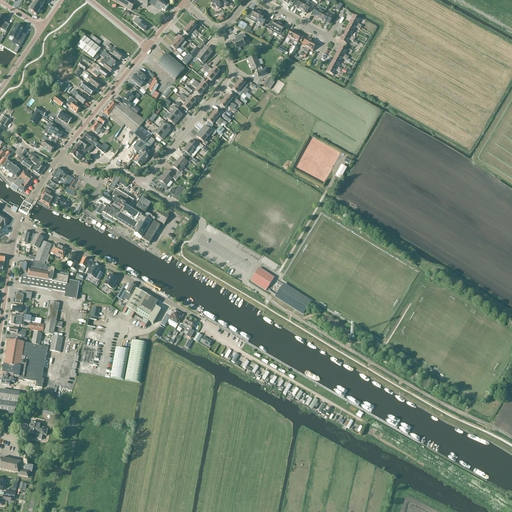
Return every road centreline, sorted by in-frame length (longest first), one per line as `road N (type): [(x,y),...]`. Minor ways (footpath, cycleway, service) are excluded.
road 1 (unclassified): [(201,320),(19,220)]
road 2 (secondary): [(58,158),(147,46)]
road 3 (residential): [(143,184),(230,71)]
